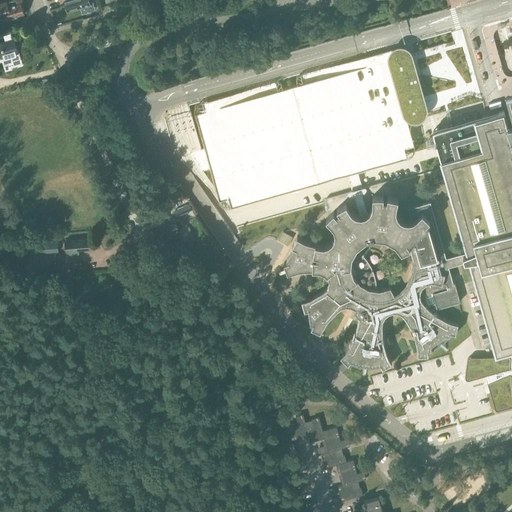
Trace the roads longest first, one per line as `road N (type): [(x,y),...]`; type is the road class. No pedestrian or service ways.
road 1 (unclassified): [(146,110),(171,95),(511,2)]
road 2 (unclassified): [(150,256),(36,0)]
road 3 (track): [(73,511),(0,282)]
road 4 (residential): [(289,6),(140,41),(120,76),(130,101),(146,110)]
